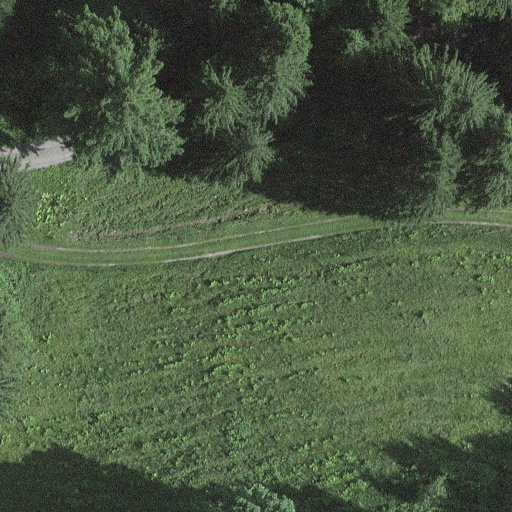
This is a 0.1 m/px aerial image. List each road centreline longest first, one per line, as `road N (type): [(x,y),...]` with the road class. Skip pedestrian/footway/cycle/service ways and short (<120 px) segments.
road 1 (track): [(511,14),(0,155)]
road 2 (track): [(0,245),(183,253),(407,209),(511,219)]
